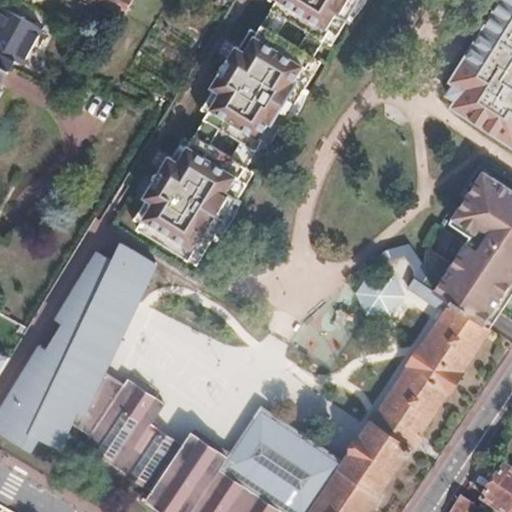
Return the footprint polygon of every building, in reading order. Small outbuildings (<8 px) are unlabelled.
[(131,0),(97,0),(123,14),(131,0)] [(275,0),(271,6),(286,15),(307,28),(323,38),(339,11),(346,15),(352,19),(354,14),(349,11),(356,0),(275,0)] [(356,0),(349,11),(354,14),(362,0),(356,0)] [(511,0),(494,0),(432,92),(511,148),(511,0)] [(0,6),(0,63),(9,68),(14,71),(39,26),(1,5),(0,6)] [(286,15),(271,6),(260,24),(275,34),(286,15)] [(339,11),(323,38),(330,42),(346,15),(339,11)] [(239,141),(255,150),(271,123),(278,127),(281,129),(284,126),(280,123),(302,87),(296,83),(312,57),(296,47),(275,34),(260,24),(244,50),(235,64),(226,59),(209,86),(218,92),(202,118),(217,128),(239,141)] [(323,38),(307,28),(296,47),(312,57),(323,38)] [(235,64),(244,50),(234,45),(226,59),(235,64)] [(296,83),(302,87),(318,60),(312,57),(296,83)] [(0,84),(9,68),(0,63),(0,84)] [(280,123),(284,126),(286,127),(299,106),(308,90),(302,87),(280,123)] [(192,135),(207,144),(217,128),(202,118),(192,135)] [(271,123),(255,150),(261,154),(278,127),(271,123)] [(133,231),(186,263),(203,236),(209,240),(213,243),(216,237),(212,235),(231,203),(236,206),(238,202),(234,199),(227,195),(245,167),(229,157),(207,144),(192,135),(175,163),(167,176),(158,170),(141,198),(150,204),(133,231)] [(229,157),(245,167),(255,150),(239,141),(229,157)] [(167,176),(175,163),(166,157),(158,170),(167,176)] [(227,195),(234,199),(251,170),(245,167),(227,195)] [(488,183),(493,174),(485,169),(480,178),(488,183)] [(472,235),(435,291),(451,301),(486,324),(495,309),(499,312),(511,291),(511,186),(493,174),(488,183),(480,178),(455,214),(463,220),(459,227),(472,235)] [(212,235),(216,237),(219,238),(238,207),(236,206),(231,203),(212,235)] [(463,220),(455,214),(451,221),(459,227),(463,220)] [(203,236),(186,263),(192,267),(209,240),(203,236)] [(75,420),(105,368),(90,359),(129,292),(141,299),(161,265),(121,243),(111,261),(99,254),(59,322),(63,324),(47,351),(38,346),(0,410),(0,427),(19,439),(25,429),(38,436),(55,446),(70,417),(75,420)] [(381,322),(414,298),(390,265),(357,289),(381,322)] [(90,359),(105,368),(141,299),(129,292),(90,359)] [(486,324),(451,301),(422,345),(420,343),(407,362),(409,365),(346,458),(310,511),(282,511),(217,467),(226,454),(191,430),(181,443),(148,421),(163,400),(127,375),(123,380),(90,431),(83,440),(152,487),(147,495),(170,511),(186,511),(187,511),(363,511),(397,463),(446,390),(448,391),(460,372),(459,368),(488,325),(486,324)] [(495,309),(486,324),(488,325),(489,326),(499,312),(495,309)] [(105,368),(75,420),(90,431),(123,380),(105,368)] [(260,402),(226,454),(217,467),(282,511),(310,511),(346,458),(321,441),(291,422),(260,402)] [(25,429),(19,439),(32,447),(38,436),(25,429)] [(511,511),(511,471),(505,467),(484,498),(503,511),(511,511)] [(462,495),(450,511),(481,511),(483,510),(462,495)]
